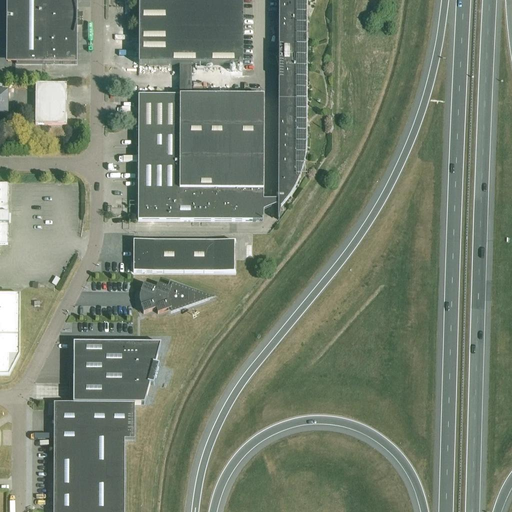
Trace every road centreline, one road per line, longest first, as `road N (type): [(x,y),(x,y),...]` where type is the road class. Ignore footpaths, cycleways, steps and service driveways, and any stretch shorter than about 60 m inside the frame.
road 1 (motorway): [(444,0),(425,94),(399,163),(353,242),(224,408),(199,470),(193,511)]
road 2 (motorway): [(464,0),(446,511)]
road 3 (motorway): [(473,511),(490,0)]
road 4 (unknown): [(256,72),(266,220),(97,231)]
road 5 (motorway): [(215,511),(245,451),(273,431),(314,422),(377,439),(410,477),(422,511)]
road 6 (unclassified): [(18,397),(94,247),(97,164)]
road 7 (unclassified): [(97,164),(98,0)]
